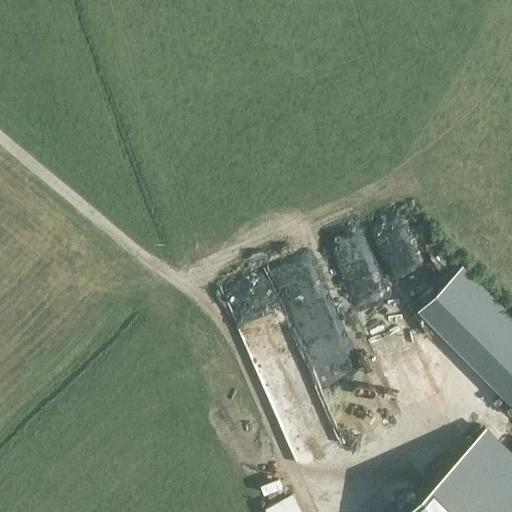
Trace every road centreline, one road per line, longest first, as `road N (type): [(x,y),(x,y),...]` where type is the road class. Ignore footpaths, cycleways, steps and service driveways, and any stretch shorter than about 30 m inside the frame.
road 1 (track): [(107,0),(175,192),(188,288),(229,331),(309,511)]
road 2 (track): [(0,134),(229,331)]
